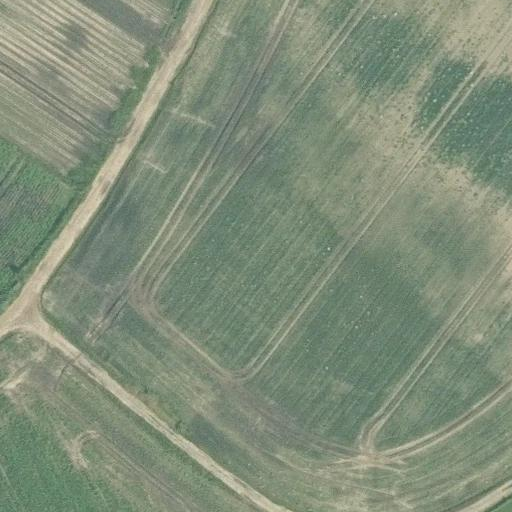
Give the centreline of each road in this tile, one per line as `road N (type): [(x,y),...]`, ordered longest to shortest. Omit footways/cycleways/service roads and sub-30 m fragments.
road 1 (track): [(18,304),(147,114),(205,0)]
road 2 (track): [(18,304),(87,375),(251,511)]
